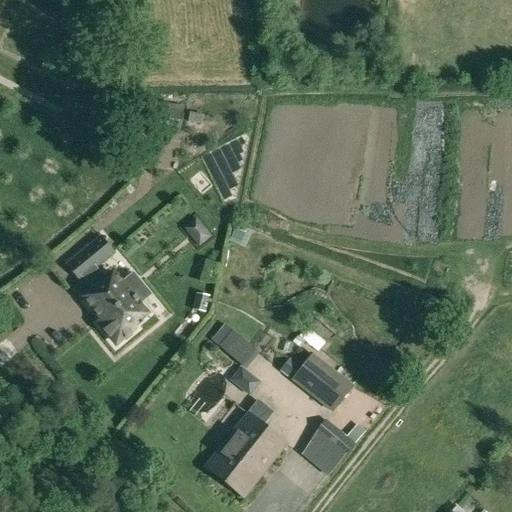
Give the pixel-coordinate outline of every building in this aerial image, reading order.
[(205,232),(193,242),(197,248),(210,238),(205,232)] [(79,282),(82,279),(92,291),(83,299),(101,320),(98,323),(116,344),(134,329),(131,326),(146,314),(136,302),(138,301),(135,297),(133,299),(113,274),(105,281),(95,268),(113,254),(100,238),(66,266),(79,282)] [(205,313),(209,298),(198,295),(194,310),(205,313)] [(219,347),(242,366),(254,351),(232,332),(219,347)] [(302,369),(292,381),(332,412),(352,387),(312,356),(302,369)] [(289,359),(280,371),(292,381),(302,369),(289,359)] [(248,415),(206,469),(243,498),(285,445),(262,427),(272,414),(257,403),(248,415)] [(354,445),(324,420),(314,432),(344,457),(354,445)]
